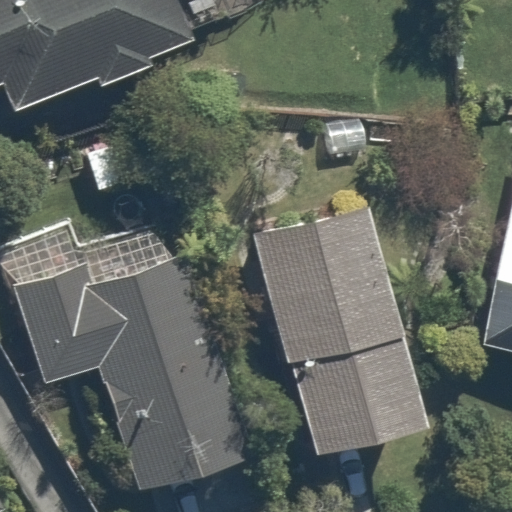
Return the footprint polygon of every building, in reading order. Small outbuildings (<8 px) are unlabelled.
[(0,0),(0,80),(4,92),(226,21),(219,0),(0,0)] [(91,188),(176,162),(162,117),(77,143),(91,188)] [(511,155),(469,336),(511,346),(511,155)] [(356,200),(246,229),(300,433),(410,404),(356,200)] [(82,364),(123,475),(246,430),(178,247),(96,277),(87,253),(60,263),(0,285),(0,288),(35,381),(82,364)]
